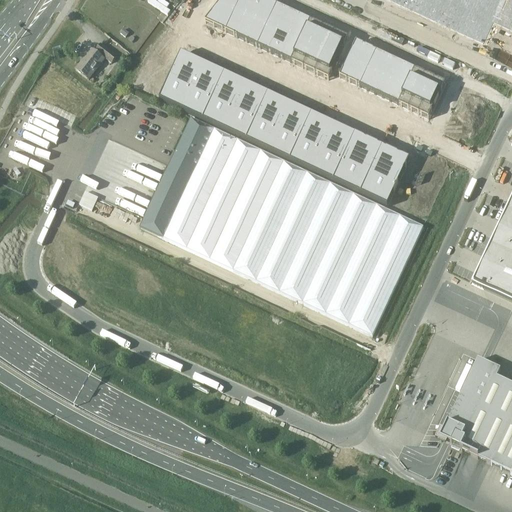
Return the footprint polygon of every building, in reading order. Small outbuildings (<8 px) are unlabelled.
[(223,0),(205,24),(328,81),(348,40),(262,0),(223,0)] [(511,0),(386,0),(484,45),(494,24),(511,32),(511,0)] [(123,30),(120,34),(125,38),(128,34),(123,30)] [(356,44),(339,79),(428,120),(445,85),(356,44)] [(96,52),(106,60),(111,64),(116,58),(101,45),(96,52)] [(91,51),(76,70),(88,80),(104,61),(91,51)] [(181,55),(158,102),(386,210),(409,163),(181,55)] [(144,220),(140,229),(163,240),(178,208),(214,131),(191,120),(169,167),(168,168),(144,220)] [(424,228),(214,131),(178,208),(163,240),(372,338),(424,228)] [(80,204),(93,210),(99,198),(86,191),(80,204)] [(477,273),(472,285),(511,303),(511,202),(511,204),(510,203),(500,224),(502,225),(479,274),(477,273)] [(64,208),(52,236),(176,330),(321,397),(347,340),(64,208)] [(511,386),(497,379),(500,371),(478,361),(448,425),(447,425),(439,442),(490,466),(490,465),(511,475),(511,386)]
